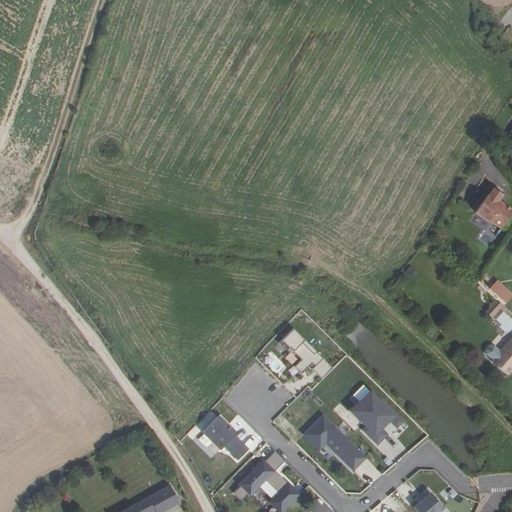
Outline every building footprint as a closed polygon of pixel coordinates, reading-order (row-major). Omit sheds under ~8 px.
[(491,222),(501,228),(511,212),(511,211),(511,209),(505,205),(503,206),(497,202),(502,195),(493,189),(488,196),(488,195),(475,213),(490,223),(491,222)] [(487,226),(480,237),(489,243),(496,232),(487,226)] [(511,293),(497,279),(489,288),(505,303),(511,296),(511,293)] [(294,366),(301,374),(312,363),(315,365),(311,369),(321,379),(333,368),(293,328),(279,342),(286,350),(289,347),(301,359),(294,366)] [(490,361),(507,376),(511,370),(511,337),(510,340),(511,341),(507,347),(504,346),(490,361)] [(372,391),(353,410),(368,426),(364,430),(378,445),(389,434),(383,427),(390,420),(398,428),(405,421),(382,398),(381,400),(372,391)] [(365,456),(322,413),(303,433),(318,448),(325,442),(352,469),(365,456)] [(225,419),(208,437),(225,454),(229,450),(243,464),(253,454),(239,440),(241,438),(233,430),(234,428),(225,419)] [(284,460),(275,451),(264,461),(263,459),(238,484),(240,486),(233,493),(241,500),(248,493),(250,495),(265,480),(278,492),(268,502),(278,511),(280,511),(300,494),(288,482),(287,482),(278,473),(277,475),(273,472),(275,470),(284,460)] [(162,511),(177,504),(167,487),(121,511),(162,511)] [(430,492),(413,507),(417,511),(437,511),(443,507),(430,492)]
